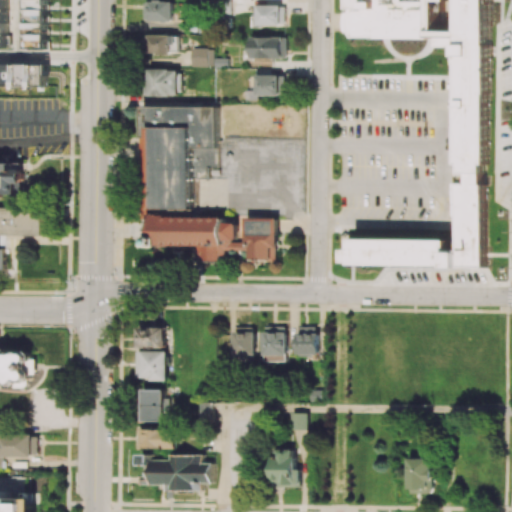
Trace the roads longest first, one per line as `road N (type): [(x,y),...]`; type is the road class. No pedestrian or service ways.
road 1 (secondary): [(97,0),(95,511)]
road 2 (residential): [(511,298),(97,301)]
road 3 (residential): [(322,0),(320,295)]
